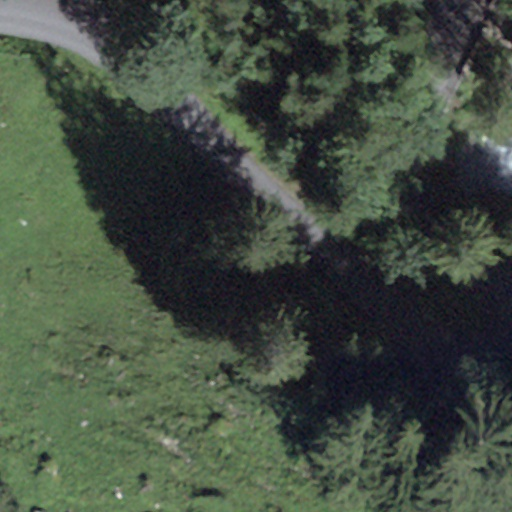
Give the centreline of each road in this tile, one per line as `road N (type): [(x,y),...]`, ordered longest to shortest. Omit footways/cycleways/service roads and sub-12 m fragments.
road 1 (unclassified): [(511,374),(477,375),(425,343),(182,99),(113,42),(71,20),(0,7)]
road 2 (unclassified): [(439,0),(401,150),(404,191),(421,226),(454,261),(511,305)]
